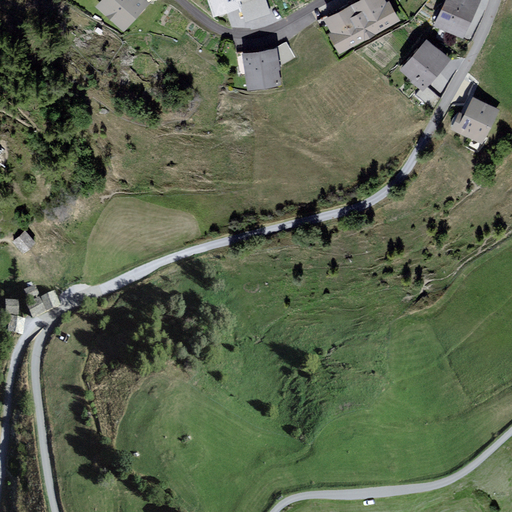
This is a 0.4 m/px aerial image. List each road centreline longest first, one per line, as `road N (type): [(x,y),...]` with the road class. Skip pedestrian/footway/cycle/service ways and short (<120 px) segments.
road 1 (unclassified): [(453,86),(405,175),(381,197),(149,268),(56,320)]
road 2 (unclassified): [(511,432),(470,472),(440,486),(304,497),(277,511)]
road 3 (unclassified): [(56,320),(40,341),(35,377),(56,511)]
road 4 (residential): [(327,0),(256,35),(228,36),(177,0)]
